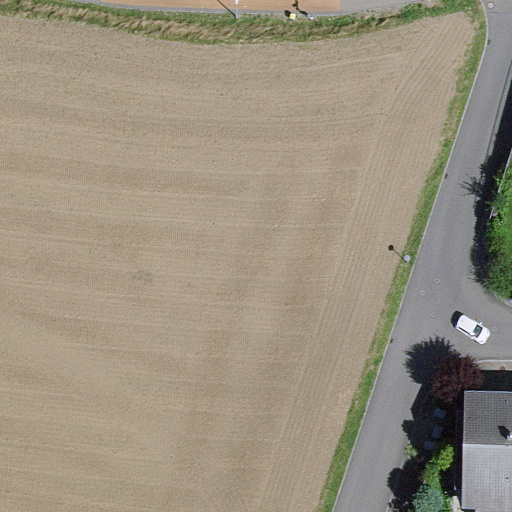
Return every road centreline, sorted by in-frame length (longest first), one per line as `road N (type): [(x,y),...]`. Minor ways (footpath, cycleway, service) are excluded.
road 1 (residential): [(420,335),(511,49)]
road 2 (residential): [(357,511),(420,335)]
